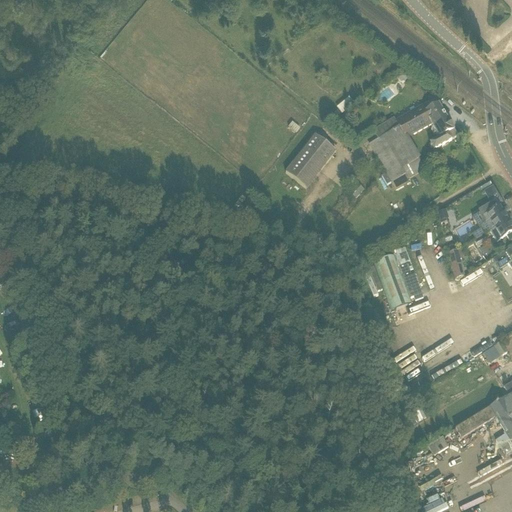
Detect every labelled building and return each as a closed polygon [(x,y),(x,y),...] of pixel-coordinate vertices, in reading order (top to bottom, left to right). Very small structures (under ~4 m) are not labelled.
[(336,108),(341,114),(354,104),(349,98),(336,108)] [(396,123),(395,122),(394,119),(374,132),(379,140),(382,138),(399,128),(406,140),(431,126),(433,128),(447,120),(438,105),(424,113),(422,108),(396,123)] [(454,131),(447,120),(433,128),(439,139),(429,145),(433,152),(451,141),(458,137),(454,131)] [(404,176),(391,184),(395,192),(409,184),(407,180),(424,170),(406,140),(399,128),(382,138),(404,176)] [(306,191),(336,153),(315,137),(285,174),(306,191)] [(368,146),(391,184),(404,176),(382,138),(379,140),(368,146)] [(490,183),(479,189),(482,193),(483,193),(487,200),(497,194),(490,183)] [(355,200),(364,190),(356,184),(348,193),(355,200)] [(471,235),(475,242),(483,237),(489,233),(508,221),(499,207),(494,210),(490,204),(477,211),(479,214),(472,218),(479,230),(471,235)] [(449,219),(446,210),(437,213),(440,222),(449,219)] [(489,233),(496,244),(506,238),(509,241),(511,239),(511,227),(508,221),(489,233)] [(475,242),(474,242),(478,249),(487,243),(483,237),(475,242)] [(413,273),(405,249),(371,262),(373,266),(393,258),(397,268),(399,267),(402,277),(413,273)] [(511,252),(510,249),(493,260),(499,271),(507,265),(511,272),(511,252)] [(447,254),(455,281),(464,277),(457,251),(447,254)] [(391,313),(411,305),(397,268),(393,258),(373,266),(391,313)] [(415,302),(423,300),(413,273),(402,277),(410,299),(413,298),(415,302)] [(0,337),(9,353),(30,340),(0,287),(0,337)] [(507,354),(501,343),(494,348),(500,358),(507,354)] [(494,348),(483,355),(489,365),(500,358),(494,348)] [(476,359),(448,376),(457,390),(485,373),(476,359)] [(509,398),(511,396),(511,383),(503,389),(509,398)] [(511,396),(509,398),(455,432),(462,441),(496,420),(510,443),(500,449),(507,459),(511,455),(511,396)]
